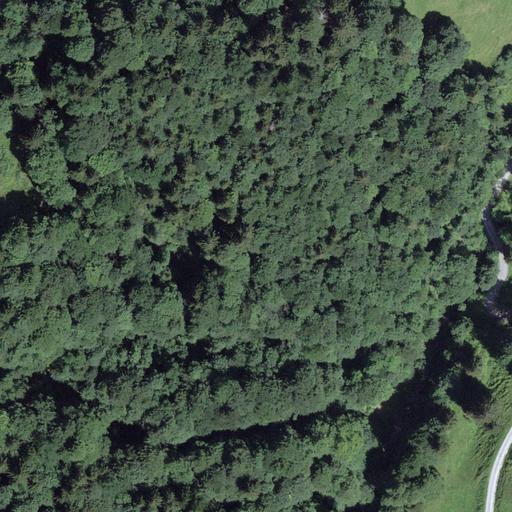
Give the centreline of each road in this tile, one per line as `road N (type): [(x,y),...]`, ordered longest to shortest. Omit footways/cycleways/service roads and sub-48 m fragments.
road 1 (track): [(293,511),(308,448),(300,404),(339,385),(410,257),(480,169),(487,61),(511,40)]
road 2 (track): [(511,310),(494,320),(482,312),(500,268),(482,224),(483,203),(504,172),(511,138)]
